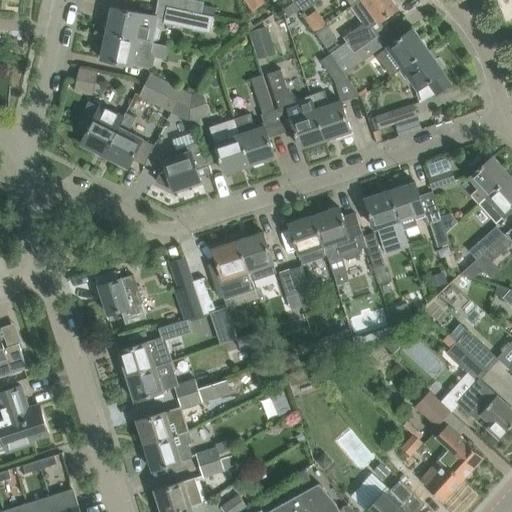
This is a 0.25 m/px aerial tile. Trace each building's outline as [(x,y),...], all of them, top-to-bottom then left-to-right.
[(194,0),(157,0),(157,4),(166,6),(199,12),(201,4),(202,2),(194,0)] [(319,0),(292,0),(291,1),(300,14),(319,0)] [(346,43),(330,54),(337,64),(370,40),(379,34),(373,26),(398,8),(392,0),(359,0),(350,7),(363,24),(343,38),(346,43)] [(166,6),(164,17),(214,28),(216,16),(199,12),(166,6)] [(106,32),(138,39),(153,42),(159,16),(158,16),(158,17),(143,14),(112,7),(106,32)] [(315,15),(306,21),(314,33),(324,26),(315,15)] [(263,28),(249,32),(254,48),(268,44),(263,28)] [(428,49),(413,28),(387,47),(402,68),(428,49)] [(106,32),(101,58),(149,69),(155,67),(157,58),(153,53),(151,52),(153,42),(138,39),(106,32)] [(337,64),(344,74),(377,50),(370,40),(337,64)] [(435,59),(428,49),(402,68),(417,89),(428,81),(436,93),(449,84),(441,72),(443,71),(442,69),(445,65),(439,58),(435,59)] [(344,74),(337,64),(330,54),(318,63),(332,82),(344,74)] [(77,85),(94,89),(99,70),(82,66),(77,85)] [(288,92),(280,69),(267,73),(280,112),(288,110),(301,147),(326,139),(311,94),(295,99),(294,97),(292,95),(290,93),(288,92)] [(150,74),(145,85),(167,96),(173,85),(150,74)] [(251,78),(263,114),(274,110),(262,74),(251,78)] [(139,96),(161,107),(167,96),(145,85),(139,96)] [(161,107),(171,112),(183,90),(173,85),(167,96),(161,107)] [(192,94),(183,90),(171,112),(189,121),(192,94)] [(324,90),(311,94),(326,139),(350,131),(340,100),(329,104),(324,90)] [(202,91),(192,94),(189,121),(210,115),(202,91)] [(413,104),(376,116),(380,128),(417,115),(413,104)] [(81,143),(104,155),(126,112),(125,112),(123,117),(100,105),(81,143)] [(136,117),(126,112),(104,155),(128,167),(142,138),(128,131),(136,117)] [(250,164),(274,156),(264,126),(257,128),(252,114),(235,120),(250,164)] [(210,128),(225,173),(250,164),(235,120),(210,128)] [(163,160),(166,171),(159,173),(155,181),(173,190),(200,181),(199,177),(211,173),(209,165),(201,141),(175,149),(177,155),(163,160)] [(479,204),(510,175),(493,156),(469,177),(478,188),(470,194),(479,204)] [(451,169),(428,177),(432,189),(455,181),(451,169)] [(503,216),(504,216),(511,208),(511,177),(510,175),(479,204),(496,223),(503,216)] [(415,182),(390,190),(400,220),(425,212),(429,224),(442,220),(433,192),(420,197),(415,182)] [(375,228),(400,220),(390,190),(365,198),(375,228)] [(366,246),(363,236),(355,213),(342,217),(339,207),(314,215),(324,245),(328,260),(331,259),(334,260),(342,257),(348,260),(359,256),(363,247),(366,246)] [(314,215),(289,223),(298,252),(301,262),(326,254),(328,260),(324,245),(314,215)] [(475,260),(503,235),(496,227),(468,252),(475,260)] [(251,280),(275,272),(263,232),(248,236),(246,229),(235,232),(251,280)] [(225,297),(250,289),(254,288),(251,280),(235,232),(225,236),(228,243),(213,248),(218,262),(209,265),(219,296),(225,297)] [(390,280),(374,232),(363,236),(366,246),(379,284),(390,280)] [(511,245),(511,244),(503,235),(475,260),(484,271),(511,245)] [(185,257),(170,262),(178,289),(194,284),(205,280),(204,277),(193,281),(185,257)] [(298,294),(302,306),(313,302),(301,265),(290,269),(298,294)] [(298,294),(290,269),(278,273),(287,297),(298,294)] [(122,278),(98,285),(107,313),(121,309),(125,323),(146,317),(141,302),(142,302),(133,275),(122,278)] [(216,311),(205,280),(194,284),(203,314),(211,312),(216,311)] [(451,284),(441,295),(448,303),(459,292),(451,284)] [(511,289),(503,299),(511,307),(511,289)] [(298,294),(287,297),(293,318),(305,315),(302,306),(298,294)] [(227,308),(216,311),(211,312),(222,343),(237,338),(227,308)] [(353,314),(356,332),(386,326),(383,308),(353,314)] [(118,350),(126,375),(163,364),(173,360),(166,338),(193,330),(189,319),(159,328),(162,339),(148,343),(147,341),(118,350)] [(487,371),(498,359),(464,328),(453,340),(487,371)] [(353,336),(355,345),(364,342),(363,336),(358,335),(353,336)] [(0,377),(27,368),(18,343),(4,348),(0,337),(0,377)] [(392,351),(399,343),(393,337),(385,345),(392,351)] [(477,382),(487,371),(453,340),(443,351),(477,382)] [(163,390),(174,386),(174,385),(180,383),(173,360),(163,364),(126,375),(134,400),(163,391),(163,390)] [(305,371),(292,374),(294,385),(308,381),(305,371)] [(174,385),(174,386),(177,395),(198,389),(194,378),(180,383),(174,385)] [(0,416),(0,431),(1,435),(5,434),(11,450),(32,443),(31,439),(48,433),(39,404),(27,408),(20,385),(0,391),(0,415),(1,417),(0,416)] [(486,428),(499,439),(511,424),(511,409),(496,395),(485,385),(478,393),(472,388),(459,403),(476,419),(480,414),(490,423),(486,428)] [(201,400),(198,389),(177,395),(181,406),(201,400)] [(274,393),(279,412),(291,409),(286,390),(274,393)] [(440,402),(429,391),(414,407),(437,428),(452,412),(440,402)] [(446,396),(440,402),(452,412),(459,403),(448,393),(446,396)] [(188,431),(181,406),(136,420),(144,445),(173,436),(185,432),(188,431)] [(483,457),(453,430),(447,424),(435,437),(434,436),(433,436),(432,436),(431,436),(424,444),(440,459),(463,479),(483,457)] [(185,432),(173,436),(144,445),(152,470),(192,457),(185,432)] [(416,451),(423,443),(414,435),(407,442),(416,451)] [(219,455),(232,448),(230,444),(197,455),(200,465),(220,458),(219,455)] [(238,468),(232,448),(219,455),(220,458),(200,465),(204,479),(238,468)] [(54,455),(38,460),(41,468),(56,463),(54,455)] [(424,485),(442,502),(463,479),(440,459),(426,473),(431,477),(424,485)] [(25,473),(41,468),(38,460),(22,465),(25,473)] [(381,462),(373,471),(383,480),(390,472),(381,462)] [(8,470),(0,472),(0,481),(11,478),(8,470)] [(154,490),(161,511),(170,511),(191,506),(203,501),(196,480),(184,484),(184,481),(154,490)] [(416,511),(424,504),(400,480),(385,495),(382,492),(365,510),(367,511),(416,511)] [(352,511),(346,505),(339,509),(333,499),(319,483),(266,511),(263,511),(262,509),(256,511),(352,511)] [(55,511),(80,511),(73,488),(50,496),(55,511)] [(236,493),(212,510),(213,511),(235,511),(245,506),(236,493)] [(29,511),(55,511),(50,496),(27,503),(29,511)] [(206,511),(203,501),(191,506),(170,511),(206,511)] [(4,511),(29,511),(27,503),(4,510),(4,511)]
